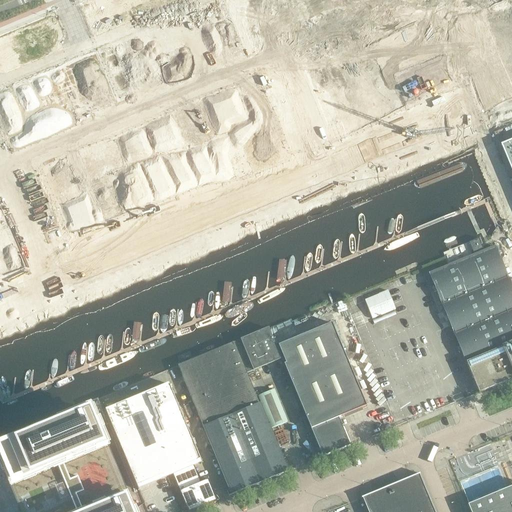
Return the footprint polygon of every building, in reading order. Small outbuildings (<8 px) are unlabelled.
[(511,141),(502,146),(511,171),(511,141)] [(478,238),(469,242),(474,254),(483,250),(478,238)] [(511,288),(495,247),(430,274),(479,393),(511,379),(511,288)] [(0,322),(3,321),(3,307),(24,296),(17,283),(26,293),(53,293),(31,254),(24,252),(23,257),(27,259),(22,264),(12,254),(12,268),(1,268),(1,256),(0,255),(0,322)] [(365,299),(374,321),(397,313),(389,290),(365,299)] [(366,406),(332,323),(278,346),(285,364),(284,364),(322,457),(350,446),(339,418),(366,406)] [(287,471),(260,404),(247,373),(253,371),(281,359),(268,328),(178,366),(195,406),(198,414),(213,450),(216,457),(231,495),(287,471)] [(200,460),(169,386),(104,413),(136,487),(172,472),(180,491),(183,500),(180,502),(181,506),(185,505),(188,511),(189,511),(217,501),(208,480),(201,483),(193,463),(200,460)] [(287,422),(274,390),(258,396),(271,429),(287,422)] [(90,410),(0,447),(0,454),(12,484),(9,486),(19,511),(131,511),(126,498),(129,496),(108,445),(104,446),(90,410)] [(428,511),(434,510),(419,475),(419,474),(361,498),(362,499),(363,498),(368,511),(428,511)] [(511,511),(511,486),(468,505),(470,511),(511,511)]
